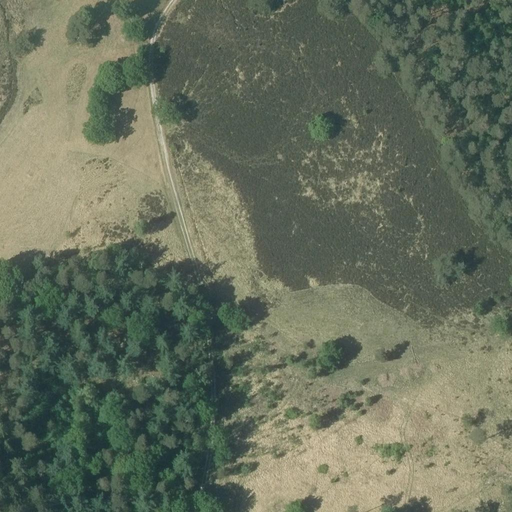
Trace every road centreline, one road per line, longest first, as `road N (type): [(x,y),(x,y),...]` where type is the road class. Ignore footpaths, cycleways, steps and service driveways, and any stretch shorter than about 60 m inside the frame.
road 1 (track): [(196,511),(212,426),(206,298),(156,112),(150,51),(173,0)]
road 2 (track): [(0,313),(110,250),(132,251),(206,298)]
